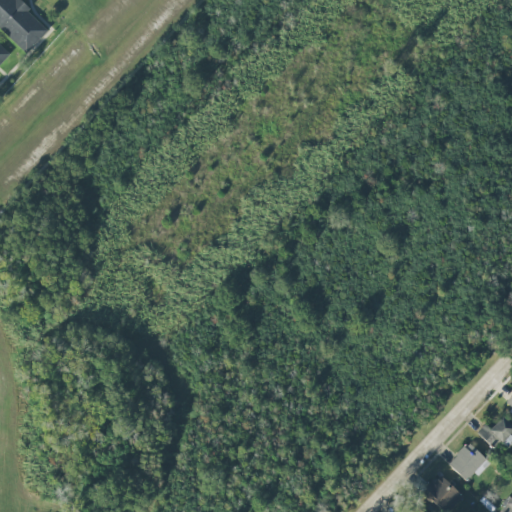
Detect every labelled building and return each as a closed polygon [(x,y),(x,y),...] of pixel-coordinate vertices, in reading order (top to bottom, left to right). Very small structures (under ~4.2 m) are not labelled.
[(16,0),(0,0),(0,64),(11,54),(0,43),(0,28),(27,54),(49,30),(16,0)] [(485,424),(477,432),(495,452),(511,438),(507,434),(511,429),(511,426),(503,417),(490,429),(485,424)] [(490,464),(470,443),(448,463),(465,482),(474,473),(477,476),(490,464)] [(444,511),(462,497),(441,474),(422,492),(439,511),(444,511)] [(511,511),(511,497),(499,511),(511,511)] [(404,511),(422,511),(414,503),(404,511)]
